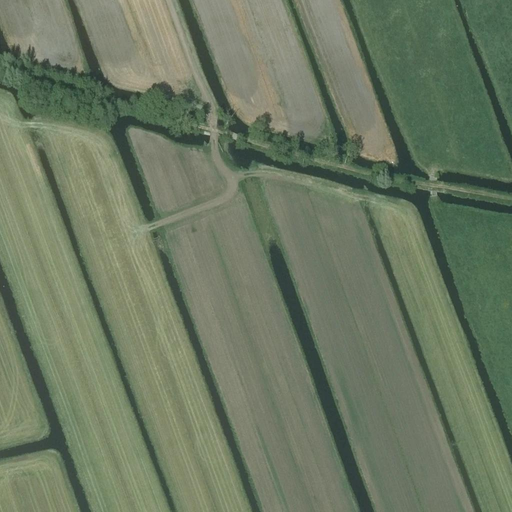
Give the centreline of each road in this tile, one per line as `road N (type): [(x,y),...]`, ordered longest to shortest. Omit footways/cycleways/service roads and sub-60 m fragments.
road 1 (track): [(511,198),(319,164),(212,131)]
road 2 (track): [(212,131),(0,73)]
road 3 (track): [(139,232),(232,186),(213,155),(212,131)]
road 4 (track): [(168,0),(211,103),(212,131)]
